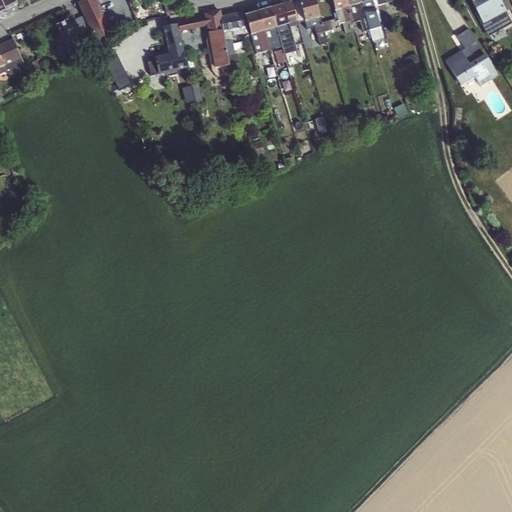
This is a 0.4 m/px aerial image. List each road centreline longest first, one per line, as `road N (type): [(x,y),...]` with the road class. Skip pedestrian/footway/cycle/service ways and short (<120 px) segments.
road 1 (track): [(417,0),(439,86),(446,176),(511,271)]
road 2 (track): [(511,354),(348,511)]
